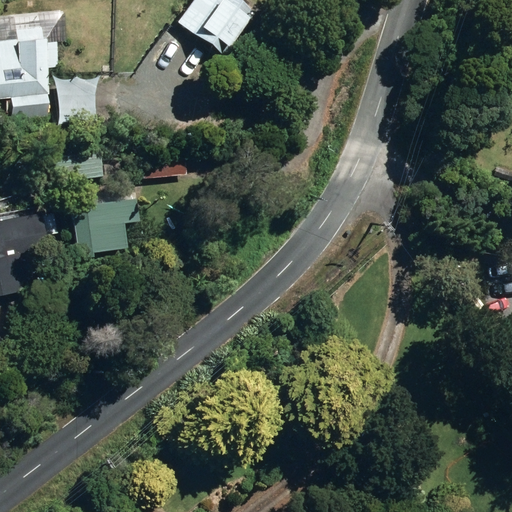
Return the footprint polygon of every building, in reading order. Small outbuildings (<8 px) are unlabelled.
[(185,0),(172,19),(221,54),(251,11),(235,0),(185,0)] [(0,93),(5,94),(6,109),(44,107),(42,63),(55,63),(54,41),(63,40),(61,12),(0,14),(0,93)] [(262,70),(283,71),(283,56),(263,56),(262,70)] [(99,76),(56,74),(53,128),(97,130),(99,76)] [(53,157),(55,178),(99,175),(98,150),(85,150),(85,155),(53,157)] [(138,156),(139,174),(183,172),(182,153),(138,156)] [(308,184),(293,174),(278,198),(293,207),(308,184)] [(65,193),(70,251),(121,246),(119,220),(132,218),(129,187),(65,193)] [(0,291),(25,287),(20,254),(43,251),(36,210),(0,215),(0,291)] [(457,340),(443,350),(490,414),(504,404),(457,340)]
